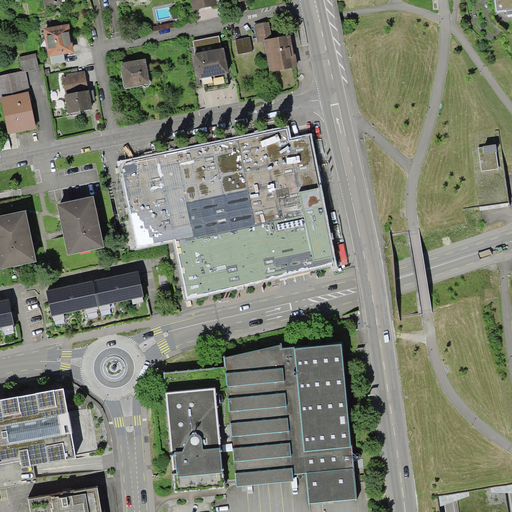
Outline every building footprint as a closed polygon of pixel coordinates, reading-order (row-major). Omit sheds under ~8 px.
[(190,0),(193,10),(217,5),(216,0),(190,0)] [(511,0),(494,0),(496,12),(506,10),(507,15),(511,14),(511,0)] [(269,22),(255,25),(258,42),(264,41),(264,40),(272,38),(269,22)] [(69,24),(44,28),(49,57),(51,56),(64,54),(74,52),(72,37),(69,24)] [(272,38),(264,40),(264,41),(270,72),(298,67),(295,54),(294,54),(290,35),(272,38)] [(193,41),(195,53),(208,51),(222,48),(219,36),(193,41)] [(250,37),(235,40),(238,54),(252,51),(250,37)] [(195,53),(193,54),(198,79),(229,73),(224,48),(222,48),(208,51),(195,53)] [(20,57),(23,71),(23,72),(26,72),(39,69),(36,53),(20,57)] [(64,54),(51,56),(52,63),(65,61),(64,54)] [(146,59),(121,63),(125,87),(150,83),(146,59)] [(23,71),(0,75),(0,101),(1,101),(1,97),(29,91),(30,91),(26,72),(23,72),(23,71)] [(85,71),(62,75),(66,94),(88,90),(85,71)] [(66,94),(65,94),(68,113),(69,113),(80,111),(92,109),(91,100),(89,91),(89,90),(88,90),(66,94)] [(29,91),(1,97),(1,101),(8,134),(36,128),(29,91)] [(186,300),(339,267),(310,135),(291,139),(289,127),(118,164),(136,249),(173,241),(186,300)] [(499,130),(469,134),(479,209),(509,205),(499,130)] [(93,196),(57,204),(63,233),(68,255),(104,247),(93,196)] [(26,210),(0,215),(0,269),(36,262),(30,234),(26,210)] [(139,271),(93,281),(99,306),(144,296),(139,271)] [(99,306),(93,281),(47,291),(52,316),(99,306)] [(9,299),(0,300),(0,327),(14,324),(9,299)] [(226,368),(164,373),(173,474),(177,474),(178,477),(223,472),(224,480),(236,480),(236,473),(293,467),(293,474),(306,473),(309,503),(357,499),(352,446),(351,446),(341,344),(295,349),(294,347),(281,348),(280,344),(225,357),(226,368)] [(64,389),(0,400),(0,464),(21,461),(22,468),(76,457),(64,389)] [(293,474),(293,467),(236,473),(236,480),(237,486),(294,481),(293,474)] [(177,474),(173,474),(175,492),(225,487),(224,480),(223,472),(178,477),(177,474)] [(101,511),(97,488),(29,499),(30,511),(101,511)]
